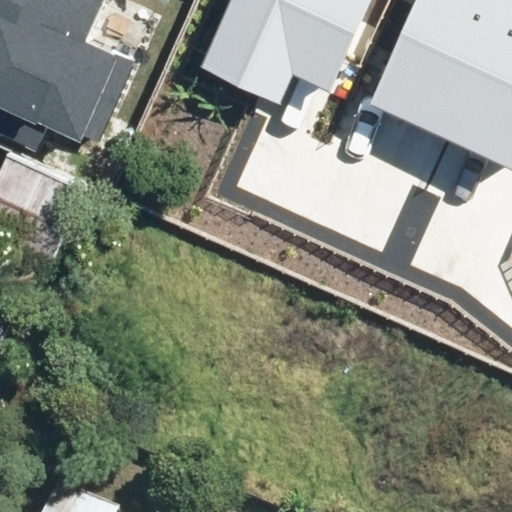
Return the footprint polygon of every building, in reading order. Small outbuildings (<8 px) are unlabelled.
[(0,0),(0,100),(93,142),(126,69),(78,48),(99,0),(0,0)] [(339,86),(377,0),(232,0),(204,64),(289,101),(303,70),(339,86)] [(511,0),(423,0),(379,99),(511,158),(511,0)] [(18,145),(3,190),(87,219),(102,174),(18,145)] [(302,290),(275,359),(353,389),(379,320),(302,290)] [(362,450),(403,468),(395,485),(455,511),(511,511),(511,404),(445,374),(435,397),(394,378),(362,450)] [(141,511),(93,493),(85,511),(141,511)]
